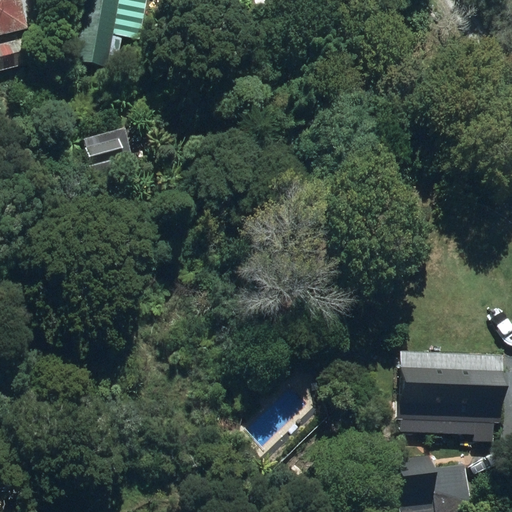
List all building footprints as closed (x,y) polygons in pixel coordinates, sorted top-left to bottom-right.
[(0,0),(0,36),(28,29),(20,0),(0,0)] [(80,0),(71,62),(108,68),(118,0),(80,0)] [(22,40),(0,45),(0,71),(28,65),(22,40)] [(116,134),(84,140),(91,180),(123,174),(116,134)] [(400,421),(399,433),(473,436),(473,443),(486,443),(486,437),(493,437),(493,424),(498,424),(501,357),(399,352),(396,420),(400,421)] [(428,456),(393,460),(398,511),(457,511),(470,503),(466,465),(429,469),(428,456)]
